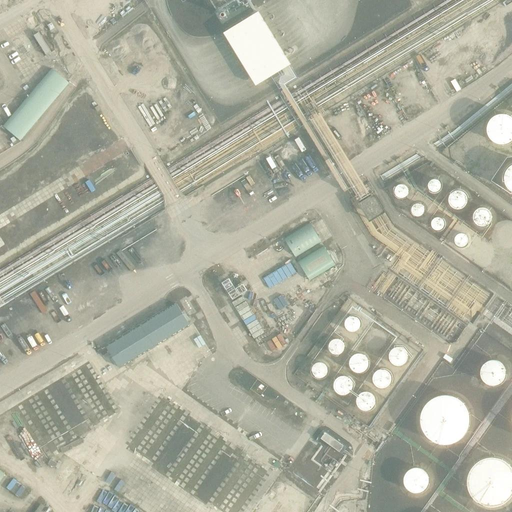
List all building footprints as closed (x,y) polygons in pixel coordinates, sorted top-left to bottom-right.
[(256,12),(224,31),(256,84),(293,62),(261,9),(256,12)] [(20,141),(68,83),(51,69),(3,127),(20,141)] [(511,120),(510,119),(508,117),(505,116),(502,116),(500,116),(497,117),(494,118),(492,120),(490,122),(488,124),(487,127),(487,129),(487,132),(487,135),(488,138),(490,140),(492,142),(494,144),(497,145),(500,146),(503,146),(505,145),(508,144),(510,143),(511,141),(511,120)] [(511,166),(511,167),(509,168),(507,170),(505,172),(504,175),(503,178),(503,180),(503,183),(504,186),(506,188),(507,190),(509,192),(511,193),(511,166)] [(443,181),(443,180),(442,177),(441,175),(438,173),(435,172),(432,172),(429,174),(427,177),(426,180),(426,183),(428,186),(430,188),(431,188),(434,189),(437,188),(440,187),(442,184),(443,181)] [(405,188),(405,185),(403,182),(400,180),(397,179),(394,180),(393,180),(390,182),(389,185),(388,188),(389,191),(391,194),(394,196),(397,196),(400,196),(403,194),(405,191),(405,188)] [(467,198),(466,195),(466,193),(463,190),(460,188),(458,187),(456,187),(454,187),(452,188),(448,190),(446,194),(445,198),(446,202),(447,204),(448,205),(451,208),(455,209),(459,208),(461,208),(463,206),(464,205),(466,202),(467,198)] [(422,207),(422,204),(421,202),(420,200),(417,199),(413,198),(411,198),(409,199),(407,201),(406,204),(405,207),(406,210),(407,211),(408,213),(411,215),(414,215),(417,214),(420,212),(421,210),(422,207)] [(492,216),(492,212),(490,208),(487,206),(485,205),(482,205),(478,205),(477,206),(475,207),(473,209),(472,211),(471,215),(471,217),(471,219),(472,221),(474,223),(477,225),(481,227),(485,226),(489,224),(490,222),(491,220),(492,216)] [(444,222),(443,219),(442,217),(440,215),(437,214),(434,215),(431,216),(429,218),(429,220),(428,222),(429,225),(430,227),(432,229),(435,230),(438,230),(441,228),(443,226),(444,224),(444,222)] [(511,222),(510,222),(506,221),(504,221),(502,222),(498,224),(497,226),(496,228),(495,231),(495,232),(495,236),(496,238),(498,240),(501,243),(505,244),(507,244),(509,243),(511,242),(511,241),(511,222)] [(310,223),(284,239),(296,258),(321,242),(310,223)] [(466,240),(466,239),(465,236),(464,233),(461,231),(458,230),(456,230),(454,231),(450,233),(449,235),(448,239),(448,241),(449,243),(450,245),(453,247),(456,248),(459,248),(463,246),(465,243),(466,240)] [(324,246),(298,261),(310,280),(335,265),(324,246)] [(291,262),(264,277),(270,288),(297,272),(291,262)] [(293,303),(283,318),(294,324),(303,309),(293,303)] [(178,305),(107,348),(119,367),(189,324),(178,305)] [(360,324),(360,321),(358,318),(355,316),(353,316),(350,316),(347,318),(346,319),(345,321),(344,324),(345,327),(346,329),(349,331),(352,332),(355,331),(357,330),(359,329),(360,327),(360,324)] [(383,339),(382,336),(380,334),(378,332),(375,331),(372,332),(369,334),(367,336),(367,339),(367,342),(369,344),(371,346),(374,347),(377,346),(380,345),(382,342),(383,339)] [(343,347),(343,346),(343,344),(341,341),(338,339),(335,339),(333,340),(330,342),(329,344),(328,347),(329,349),(331,352),(333,353),(335,354),(338,353),(341,352),(342,350),(343,347)] [(409,355),(409,353),(408,351),(406,348),(404,346),(402,345),(399,345),(397,345),(395,346),(392,348),(390,351),(389,355),(390,359),(392,362),(395,364),(399,365),(402,364),(404,364),(406,362),(408,360),(409,358),(409,355)] [(372,363),(372,362),(371,359),(369,356),(367,354),(365,353),(361,352),(359,352),(357,353),(354,355),(353,357),(352,359),(351,362),(352,366),(352,368),(354,369),(355,371),(357,372),(361,373),(364,372),(367,371),(368,370),(370,367),(371,365),(372,363)] [(502,382),(504,381),(505,379),(506,375),(507,373),(506,370),(506,368),(504,365),(503,364),(502,362),(500,361),(498,360),(494,359),(492,359),(490,360),(487,361),(485,362),(483,364),(481,366),(480,368),(480,371),(480,374),(480,377),(481,379),(483,381),(485,383),(487,385),(489,386),(492,386),(494,386),(497,385),(499,384),(502,382)] [(330,371),(330,369),(329,367),(327,364),(324,362),(320,362),(317,363),(314,365),(313,368),(312,371),(313,374),(315,377),(317,378),(319,379),(321,379),(324,379),(327,377),(329,374),(330,371)] [(392,377),(391,373),(389,370),(387,368),(385,367),(383,367),(380,367),(378,368),(376,369),(374,370),(373,372),(373,374),(372,376),(372,378),(373,380),(375,384),(378,386),(380,386),(382,387),(385,386),(387,385),(389,384),(391,381),(392,377)] [(353,385),(352,383),(352,380),(349,377),(348,376),(346,375),(343,375),(340,375),(338,376),(336,378),(335,379),(334,381),(334,383),(333,385),(334,388),(336,391),(339,393),(343,394),(346,394),(349,392),(352,389),(352,387),(353,385)] [(376,400),(375,396),(374,394),(373,393),(370,391),(368,390),(366,390),(363,390),(361,391),(359,392),(358,393),(357,395),(356,397),(356,399),(356,403),(358,406),(361,408),(363,409),(365,410),(368,409),(370,408),(372,407),(375,404),(375,402),(376,400)] [(126,447),(153,464),(187,412),(160,395),(126,447)] [(469,420),(469,415),(467,410),(465,407),(462,403),(458,399),(453,397),(449,396),(444,396),(439,397),(435,398),(431,401),(429,403),(426,407),(423,411),(422,415),(422,420),(422,424),(423,429),(425,432),(428,436),(432,439),(435,441),(440,443),(444,444),(448,443),(453,442),(458,440),(462,437),(465,434),(467,430),(469,425),(469,420)] [(194,494),(228,442),(201,425),(168,477),(194,494)] [(328,428),(322,437),(340,450),(346,441),(328,428)] [(220,511),(242,511),(271,471),(245,453),(210,505),(220,511)] [(511,469),(509,465),(505,462),(502,461),(498,459),(493,459),(490,459),(487,459),(483,460),(479,462),(476,465),(473,468),(470,472),(469,477),(468,482),(469,487),(470,491),(472,496),(475,499),(479,502),(483,504),(487,506),(492,506),(497,506),(501,504),(505,502),(509,499),(511,496),(511,495),(511,469)] [(304,487),(313,492),(327,471),(318,465),(304,487)] [(425,490),(427,488),(428,486),(429,484),(430,481),(430,479),(429,476),(428,474),(427,472),(425,470),(422,468),(418,467),(414,467),(411,468),(409,470),(406,472),(405,474),(404,476),(404,479),(404,481),(404,484),(405,486),(406,488),(408,490),(410,491),(413,492),(415,493),(418,493),(420,493),(423,491),(425,490)] [(39,511),(45,505),(41,502),(33,511),(39,511)]
